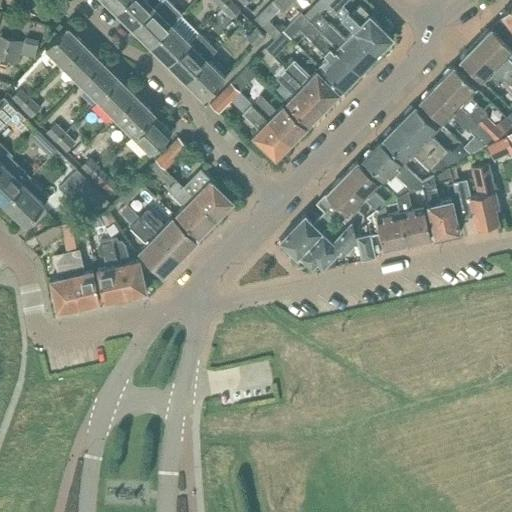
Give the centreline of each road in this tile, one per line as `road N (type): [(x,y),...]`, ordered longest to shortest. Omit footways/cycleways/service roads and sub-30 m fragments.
road 1 (unclassified): [(203,310),(511,243)]
road 2 (residential): [(72,0),(148,63),(277,201)]
road 3 (unclassified): [(277,201),(421,56),(428,21)]
road 4 (unclassified): [(154,317),(41,336),(23,268),(0,245)]
